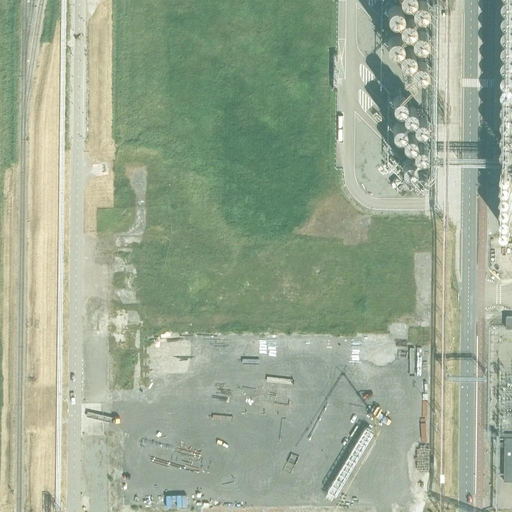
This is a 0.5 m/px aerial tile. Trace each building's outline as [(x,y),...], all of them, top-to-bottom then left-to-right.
[(394,18),(396,18),(397,18),(398,18),(400,18),(401,17),(402,16),(403,15),(404,13),(404,12),(404,11),(404,9),(404,8),(403,6),(402,5),(401,4),(400,3),(398,3),(396,3),(395,3),(393,3),(392,4),(391,5),(390,7),(389,8),(389,9),(389,11),(389,12),(390,14),(390,15),(391,16),(393,17),(394,18)] [(421,18),(423,18),(424,19),(426,18),(427,18),(428,17),(430,16),(431,15),(431,14),(432,13),(432,11),(432,10),(431,8),(431,7),(430,5),(428,4),(427,3),(425,3),(424,3),(422,3),(421,4),(419,5),(418,5),(417,7),(417,8),(416,10),(416,11),(416,13),(417,14),(418,15),(419,16),(420,17),(421,18)] [(406,30),(408,31),(409,31),(411,30),(412,30),(413,29),(415,28),(415,27),(416,26),(417,25),(417,23),(417,22),(416,20),(416,19),(415,17),(413,16),(412,15),(410,15),(408,15),(407,15),(405,16),(404,17),(403,18),(402,19),(402,20),(401,22),(401,23),(401,25),(402,26),(403,28),(404,29),(405,30),(406,30)] [(420,45),(422,45),(423,45),(424,45),(426,44),(427,44),(428,43),(429,42),(430,40),(430,39),(430,38),(430,36),(430,34),(429,33),(428,32),(427,31),(425,30),(424,29),(422,29),(421,30),(419,30),(418,31),(417,32),(416,33),(415,35),(415,36),(415,38),(415,39),(416,41),(416,42),(417,43),(419,44),(420,45)] [(400,34),(398,34),(397,34),(395,34),(394,34),(393,35),(392,36),(391,37),(390,38),(389,40),(389,41),(389,43),(390,44),(390,46),(391,47),(393,48),(394,49),(396,49),(397,49),(399,49),(400,49),(402,48),(403,47),(404,46),(404,44),(405,43),(405,41),(405,40),(404,38),(403,37),(402,36),(401,35),(400,34)] [(413,49),(412,49),(410,48),(409,49),(407,49),(406,50),(405,51),(404,52),(403,53),(403,54),(403,56),(403,57),(403,59),(404,60),(405,62),(406,63),(407,64),(409,64),(411,64),(412,64),(414,63),(415,63),(416,62),(417,60),(418,59),(418,57),(418,56),(418,54),(417,53),(417,52),(416,51),(414,50),(413,49)] [(425,61),(424,61),(422,61),(421,61),(419,62),(418,62),(417,63),(416,64),(415,66),(415,67),(415,68),(415,70),(415,72),(416,73),(417,74),(418,75),(419,76),(421,76),(423,77),(424,76),(426,76),(427,75),(428,74),(429,73),(430,72),(430,70),(430,69),(430,67),(430,66),(429,64),(428,63),(426,62),(425,61)] [(396,106),(397,107),(398,108),(400,108),(401,108),(402,107),(404,107),(405,106),(406,105),(406,104),(407,102),(407,101),(407,99),(406,98),(406,97),(405,96),(403,95),(402,94),(401,94),(399,94),(398,94),(397,95),(396,96),(395,97),(394,97),(394,99),(393,100),(393,101),(393,102),(394,103),(394,104),(395,105),(396,106)] [(406,117),(407,118),(408,118),(410,118),(411,118),(413,118),(414,117),(415,117),(416,116),(417,114),(417,113),(417,111),(417,110),(417,109),(416,108),(415,106),(414,106),(412,105),(411,105),(410,105),(408,105),(407,106),(406,106),(405,107),(404,108),(404,109),(403,110),(403,112),(404,113),(404,114),(404,115),(405,116),(406,117)] [(416,129),(417,129),(418,130),(419,130),(421,130),(422,130),(424,129),(425,128),(426,127),(426,126),(427,125),(427,123),(427,122),(426,120),(426,119),(425,118),(423,117),(422,117),(421,116),(419,117),(418,117),(417,117),(415,118),(415,119),(414,120),(414,121),(413,122),(413,123),(413,125),(414,126),(414,127),(415,128),(416,129)] [(396,133),(397,134),(398,135),(400,135),(401,135),(402,135),(404,134),(405,133),(406,132),(407,131),(407,129),(407,128),(407,127),(406,125),(406,124),(405,123),(403,122),(402,122),(401,121),(399,121),(398,122),(397,122),(396,123),(395,124),(394,125),(394,126),(393,127),(393,128),(393,129),(394,131),(394,132),(395,133),(396,133)] [(406,144),(407,145),(408,145),(410,146),(411,146),(413,145),(414,145),(415,144),(416,143),(417,141),(417,140),(417,139),(417,137),(417,136),(416,135),(415,134),(414,133),(412,132),(411,132),(410,132),(408,132),(407,133),(406,134),(405,134),(404,135),(404,136),(404,137),(404,139),(404,140),(404,141),(404,142),(405,143),(406,144)] [(416,156),(417,157),(418,157),(419,157),(421,157),(422,157),(424,156),(425,156),(426,154),(426,153),(427,152),(427,150),(427,149),(426,148),(426,146),(425,145),(423,145),(422,144),(421,144),(419,144),(418,144),(417,145),(415,145),(415,146),(414,147),(414,148),(413,149),(413,151),(413,152),(414,153),(414,154),(415,155),(416,156)] [(405,171),(406,172),(408,173),(409,173),(411,173),(412,173),(413,172),(414,171),(415,170),(416,169),(416,168),(417,166),(416,165),(416,163),(415,162),(414,161),(413,160),(412,160),(410,159),(409,159),(408,160),(406,160),(405,161),(404,162),(404,163),(403,164),(403,165),(403,166),(403,167),(403,169),(404,170),(405,171)] [(511,231),(511,229),(511,163),(508,164),(506,167),(506,174),(502,180),(507,184),(504,189),(504,200),(503,200),(503,211),(501,214),(501,227),(507,231),(511,231)] [(415,183),(416,183),(417,184),(419,184),(420,184),(422,184),(423,183),(424,182),(425,181),(426,180),(426,179),(426,177),(426,176),(426,175),(425,173),(424,172),(423,171),(421,171),(420,171),(419,171),(417,171),(416,171),(415,172),(414,173),(413,174),(413,175),(413,176),(412,177),(413,179),(413,180),(413,181),(414,182),(415,183)] [(416,311),(418,246),(192,242),(191,298),(193,298),(192,304),(202,305),(202,307),(416,311)] [(137,290),(154,273),(146,265),(129,282),(137,290)] [(169,275),(157,277),(158,284),(170,282),(169,275)] [(149,300),(148,305),(164,306),(165,293),(155,293),(154,301),(149,300)] [(361,323),(149,320),(148,393),(152,393),(151,423),(119,423),(119,430),(114,430),(112,510),(231,511),(241,511),(242,441),(243,441),(243,432),(251,432),(251,428),(259,428),(259,432),(360,433),(361,323)] [(511,436),(504,436),(503,480),(504,480),(511,479),(511,436)]
